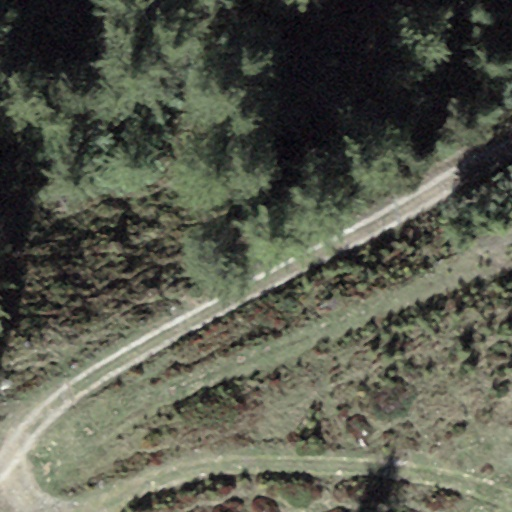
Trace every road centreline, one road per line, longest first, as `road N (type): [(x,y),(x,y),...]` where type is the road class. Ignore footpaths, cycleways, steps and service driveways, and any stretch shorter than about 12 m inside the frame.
road 1 (track): [(511,172),(439,195),(64,399),(0,460)]
road 2 (track): [(16,445),(14,473),(35,499),(71,503),(172,474),(284,466),(440,478),(511,499)]
